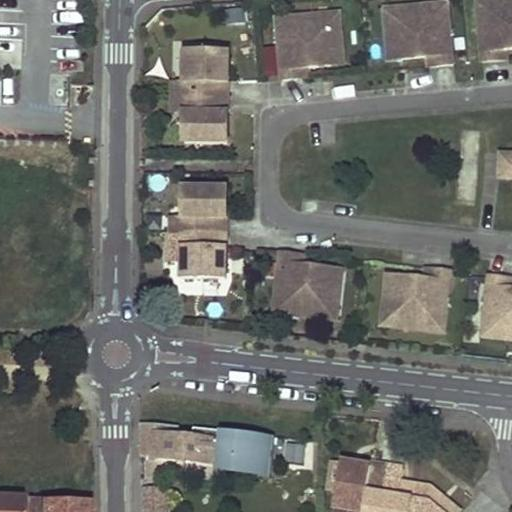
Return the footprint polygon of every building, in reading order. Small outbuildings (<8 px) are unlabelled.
[(511,0),(493,0),(479,1),(484,63),(501,61),(500,51),(508,51),(511,50),(511,0)] [(438,67),(455,65),(449,4),(398,9),(399,23),(395,23),(398,48),(402,48),(403,60),(429,58),(437,57),(438,67)] [(391,61),(403,60),(402,48),(398,48),(395,23),(399,23),(398,9),(386,10),(391,61)] [(337,54),(333,54),(334,67),(346,65),(341,14),(329,15),(330,29),(334,29),(337,54)] [(329,15),(278,20),(284,81),(300,80),(299,70),(307,69),(334,67),(333,54),(337,54),(334,29),(330,29),(329,15)] [(501,61),(509,60),(508,51),(500,51),(501,61)] [(231,54),(186,53),(186,83),(186,84),(188,84),(187,99),(187,114),(185,114),(185,115),(185,144),(230,145),(230,114),(216,114),(217,84),(230,85),(231,54)] [(437,57),(429,58),(430,68),(438,67),(437,57)] [(308,79),(307,69),(299,70),(300,80),(308,79)] [(186,84),(186,83),(173,83),(173,99),(187,99),(188,84),(186,84)] [(216,114),(230,114),(230,85),(217,84),(216,114)] [(187,114),(187,99),(173,99),(173,115),(185,115),(185,114),(187,114)] [(511,179),(511,154),(501,154),(501,180),(511,179)] [(229,220),(229,189),(184,189),(184,219),(184,220),(186,220),(186,234),(186,249),(184,249),(183,251),(183,280),(228,280),(228,250),(215,250),(215,220),(229,220)] [(184,219),(172,218),(172,234),(186,234),(186,220),(184,220),(184,219)] [(215,220),(215,250),(228,250),(229,220),(215,220)] [(186,234),(172,234),(171,250),(183,251),(184,249),(186,249),(186,234)] [(282,254),(275,315),(326,321),(327,307),(331,308),(335,282),(331,282),(332,269),(306,267),(297,266),(298,256),(282,254)] [(297,266),(306,267),(307,257),(298,256),(297,266)] [(331,308),(327,307),(326,321),(338,322),(344,271),(332,269),(331,282),(335,282),(331,308)] [(427,280),(435,281),(436,272),(428,271),(427,280)] [(395,328),(446,334),(453,273),(436,272),(435,281),(427,280),(400,277),(399,289),(395,289),(392,314),(396,315),(395,328)] [(395,289),(399,289),(400,277),(389,276),(383,327),(395,328),(396,315),(392,314),(395,289)] [(484,339),(511,341),(511,289),(505,289),(506,279),(490,277),(484,339)] [(273,439),(142,425),(143,458),(270,470),(273,439)] [(343,463),(335,508),(360,511),(365,511),(369,495),(384,497),(389,467),(373,464),(372,468),(343,463)] [(405,470),(389,467),(384,497),(369,495),(365,511),(413,511),(415,502),(410,502),(411,495),(401,494),(403,485),(405,470)] [(413,486),(403,485),(401,494),(411,495),(413,486)] [(458,511),(432,490),(413,486),(411,495),(410,502),(415,502),(413,511),(458,511)] [(26,511),(27,501),(0,500),(0,511),(26,511)] [(91,511),(92,503),(27,501),(26,511),(91,511)]
